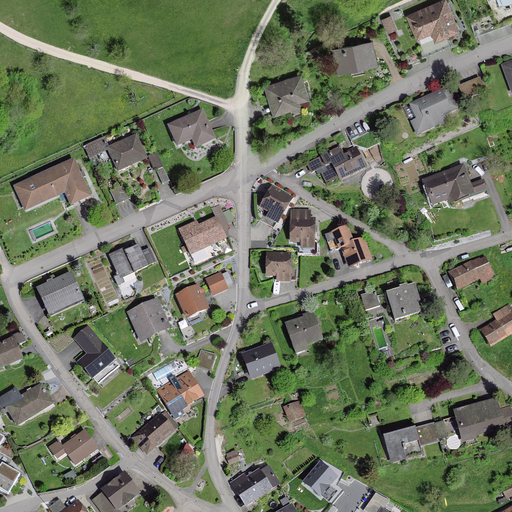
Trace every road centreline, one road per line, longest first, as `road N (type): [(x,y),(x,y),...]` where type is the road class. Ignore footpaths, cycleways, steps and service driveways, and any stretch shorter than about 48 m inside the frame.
road 1 (residential): [(239,173),(7,278),(30,328),(130,460)]
road 2 (residential): [(511,42),(246,170)]
road 3 (track): [(242,109),(65,56),(0,27)]
road 4 (residential): [(235,511),(213,465),(209,433),(241,309)]
road 5 (residential): [(241,309),(429,257)]
road 6 (residential): [(277,0),(245,67),(246,170)]
road 7 (residential): [(429,257),(469,348),(511,388)]
road 8 (residential): [(241,309),(239,173)]
road 9 (residential): [(6,511),(91,487),(130,460)]
